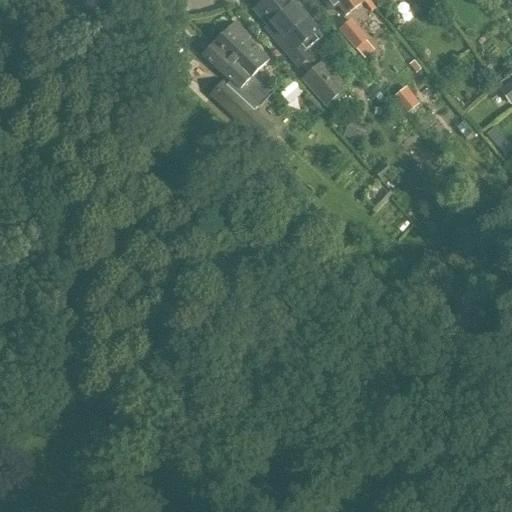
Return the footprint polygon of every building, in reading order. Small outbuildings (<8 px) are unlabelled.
[(318,32),(290,0),(267,0),(255,12),(277,38),(275,40),(290,57),(301,66),(309,59),(304,53),(321,38),(317,33),(318,32)] [(347,16),(367,1),(365,0),(324,0),(332,11),(338,6),(347,16)] [(368,41),(351,20),(338,31),(354,52),(368,41)] [(234,54),(256,74),(269,60),(248,40),(249,38),(233,24),(214,44),(229,60),(234,54)] [(229,60),(214,44),(201,58),(227,81),(210,99),(251,137),(263,124),(252,113),(271,93),(253,77),(256,74),(234,54),(229,60)] [(321,66),(303,81),(325,107),(343,92),(321,66)] [(277,89),(285,100),(297,90),(288,80),(277,89)] [(511,104),(511,81),(499,92),(510,106),(511,104)] [(396,99),(409,116),(420,108),(407,91),(396,99)] [(495,146),(502,140),(493,130),(486,136),(495,146)] [(292,176),(275,160),(267,168),(284,185),(292,176)] [(374,173),(380,181),(389,173),(383,166),(374,173)] [(374,215),(388,200),(385,197),(372,212),(374,215)] [(438,256),(424,252),(421,265),(435,268),(438,256)]
